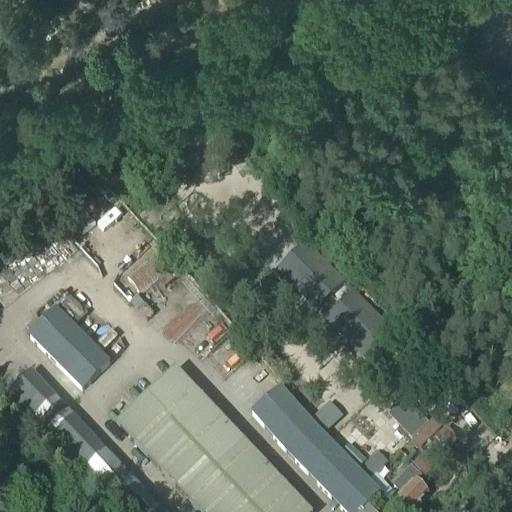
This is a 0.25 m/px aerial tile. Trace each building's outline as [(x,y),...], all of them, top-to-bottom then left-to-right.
[(317,312),(341,287),(300,246),(276,270),(317,312)] [(141,299),(166,275),(152,260),(127,283),(141,299)] [(349,297),(322,322),(340,341),(347,336),(369,368),(394,345),(349,297)] [(82,393),(110,367),(57,313),(29,340),(82,393)] [(307,511),(173,371),(115,425),(196,511),(307,511)] [(118,511),(160,511),(32,376),(9,399),(118,511)] [(281,391),(252,417),(284,454),(340,511),(365,511),(369,509),(380,497),(367,483),(358,474),(330,444),(281,391)] [(415,413),(399,429),(420,451),(441,431),(432,422),(428,426),(415,413)] [(459,440),(448,429),(442,435),(453,446),(459,440)] [(434,466),(424,456),(412,468),(422,478),(434,466)] [(374,459),(358,474),(367,483),(387,465),(380,457),(376,461),(374,459)] [(401,511),(414,511),(428,498),(416,487),(422,481),(411,471),(394,489),(402,497),(394,505),(401,511)]
